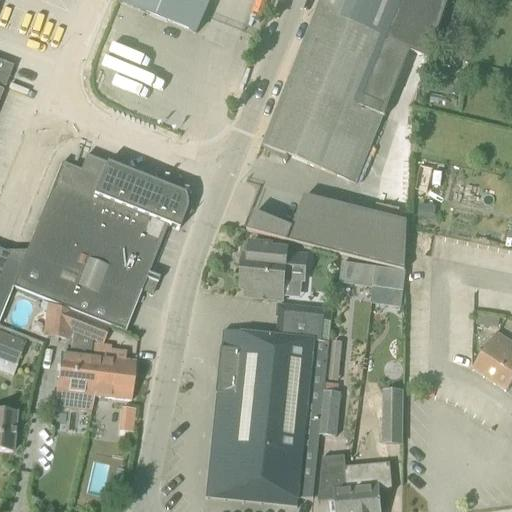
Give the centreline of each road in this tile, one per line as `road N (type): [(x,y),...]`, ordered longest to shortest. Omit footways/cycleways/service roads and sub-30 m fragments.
road 1 (unclassified): [(146,511),(187,270),(223,179)]
road 2 (unclassified): [(223,179),(54,112),(98,0)]
road 3 (unclassified): [(223,179),(295,0)]
